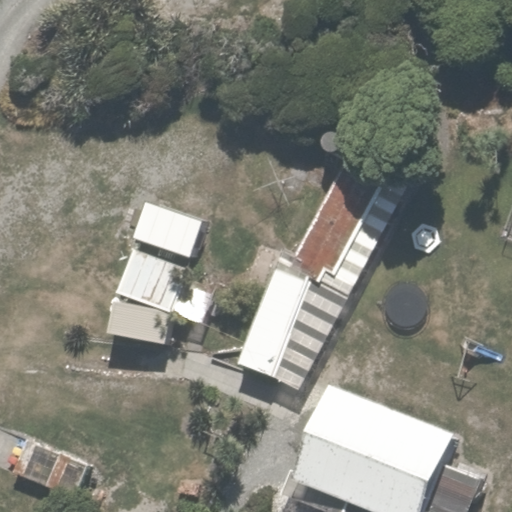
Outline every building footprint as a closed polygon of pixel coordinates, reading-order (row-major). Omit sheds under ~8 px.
[(210,202),(278,137),(222,78),(154,143),(210,202)] [(114,143),(48,141),(46,216),(112,218),(114,143)] [(422,177),(362,145),(264,327),(324,359),(422,177)] [(220,274),(145,240),(121,293),(197,327),(220,274)] [(465,432),(343,382),(305,472),(403,511),(470,511),(489,468),(455,455),(465,432)] [(92,450),(35,427),(18,469),(75,492),(92,450)] [(180,511),(122,487),(111,511),(180,511)]
